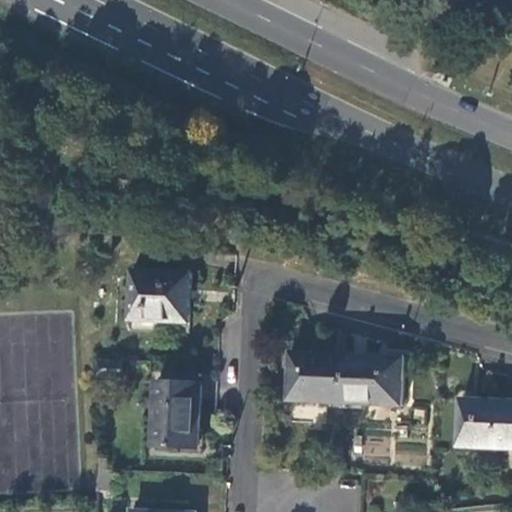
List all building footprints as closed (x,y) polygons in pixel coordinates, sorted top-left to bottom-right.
[(131,331),(192,334),(195,274),(134,270),(131,331)] [(292,400),(348,403),(350,355),(294,353),(292,400)] [(350,355),(348,403),(405,405),(407,358),(350,355)] [(123,360),(97,360),(98,377),(123,378),(123,360)] [(158,446),(204,448),(206,384),(160,382),(158,446)] [(511,448),(511,401),(464,399),(461,446),(511,448)] [(100,489),(110,489),(107,470),(101,470),(100,489)]
